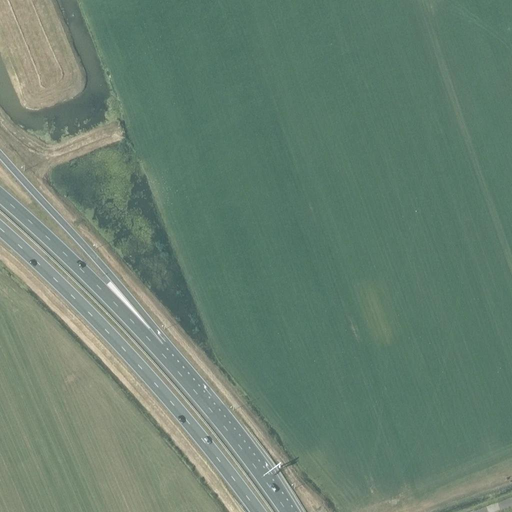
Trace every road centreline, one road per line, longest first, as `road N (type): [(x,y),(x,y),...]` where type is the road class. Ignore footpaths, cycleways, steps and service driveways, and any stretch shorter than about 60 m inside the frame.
road 1 (trunk): [(0,228),(127,352),(256,511)]
road 2 (trunk): [(157,347),(103,268),(0,153)]
road 3 (trunk): [(157,347),(0,193)]
road 4 (trunk): [(289,511),(157,347)]
